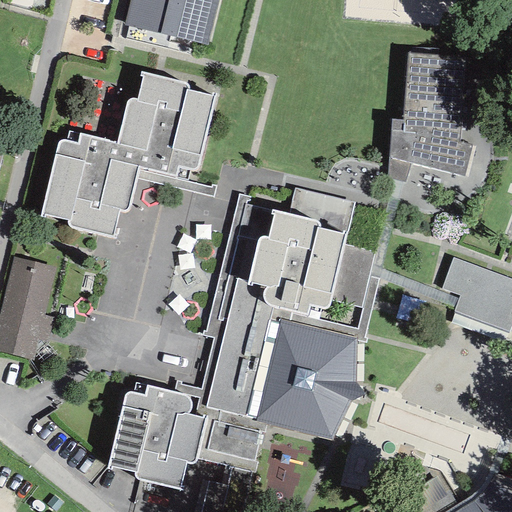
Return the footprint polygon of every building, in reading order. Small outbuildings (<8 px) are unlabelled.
[(218,0),(129,0),(124,25),(207,46),(218,0)] [(349,0),(350,12),(452,13),(452,0),(349,0)] [(465,58),(407,53),(403,120),(391,119),(387,177),(405,183),(411,163),(466,178),(475,146),(459,141),(465,58)] [(186,83),(140,72),(139,75),(142,76),(137,99),(133,98),(131,98),(128,100),(126,102),(117,143),(113,160),(139,168),(187,180),(190,171),(192,171),(194,171),(197,169),(198,167),(215,94),(212,93),(212,96),(189,90),(188,87),(188,85),(186,83)] [(113,160),(117,143),(69,131),(66,140),(64,140),(61,140),(59,142),(57,144),(40,217),(43,218),(44,214),(68,220),(67,223),(68,226),(70,229),(113,239),(119,211),(122,212),(125,212),(126,211),(128,210),(130,207),(137,179),(139,168),(113,160)] [(216,186),(211,185),(210,188),(186,182),(187,180),(139,168),(137,179),(213,198),(216,186)] [(354,202),(293,188),(287,213),(316,220),(318,222),(319,224),(320,228),(345,235),(354,202)] [(264,433),(266,424),(254,421),(255,419),(206,407),(227,318),(222,317),(221,320),(217,320),(245,204),(245,200),(249,201),(250,197),(238,193),(205,332),(202,331),(201,335),(213,338),(202,389),(180,385),(181,382),(177,380),(173,392),(185,395),(198,399),(194,417),(260,433),(264,433)] [(287,213),(271,210),(245,204),(217,320),(221,320),(222,317),(227,318),(206,407),(255,419),(279,320),(269,319),(272,307),(357,329),(369,277),(371,265),(374,253),(343,244),(345,235),(320,228),(319,224),(318,222),(316,220),(287,213)] [(55,268),(13,258),(0,310),(0,352),(33,360),(38,341),(44,315),(55,268)] [(511,279),(452,258),(441,289),(459,296),(458,299),(454,308),(452,314),(508,334),(509,332),(511,323),(511,279)] [(458,299),(371,265),(369,277),(378,279),(454,308),(458,299)] [(378,279),(369,277),(357,329),(272,307),(269,319),(279,320),(357,339),(357,341),(365,343),(367,338),(363,338),(378,279)] [(53,317),(44,315),(38,341),(48,343),(53,317)] [(357,339),(279,320),(255,419),(254,421),(266,424),(332,441),(352,401),(364,394),(355,383),(357,341),(357,339)] [(173,392),(135,383),(133,392),(130,392),(127,393),(124,395),(121,407),(150,414),(135,473),(135,478),(138,480),(179,489),(185,463),(189,463),(193,463),(194,462),(196,459),(254,473),(256,462),(253,461),(260,433),(194,417),(185,415),(190,410),(190,407),(191,403),(189,399),(185,395),(173,392)] [(111,467),(135,473),(150,414),(121,407),(106,469),(110,470),(111,467)] [(501,459),(494,456),(486,479),(481,486),(475,492),(443,511),(456,511),(474,502),(478,499),(488,487),(495,476),(496,473),(501,459)] [(511,511),(511,480),(496,473),(495,476),(488,487),(478,499),(474,502),(456,511),(511,511)] [(411,511),(434,511),(453,500),(436,475),(402,497),(411,511)]
